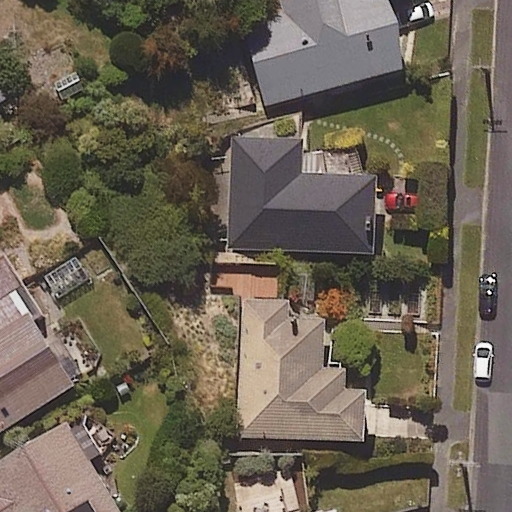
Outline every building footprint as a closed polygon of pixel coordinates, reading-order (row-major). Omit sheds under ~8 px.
[(302,0),(308,23),(251,37),(268,103),(415,66),(398,0),(302,0)] [(0,104),(20,92),(0,61),(0,104)] [(310,138),(234,136),(232,250),(381,252),(382,175),(310,173),(310,138)] [(1,258),(0,256),(0,433),(79,384),(37,317),(44,312),(7,253),(1,258)] [(296,297),(243,298),(246,440),(374,437),(373,387),(352,388),(352,366),(332,367),(331,327),(296,328),(296,297)] [(102,453),(81,417),(0,464),(0,499),(7,511),(124,511),(93,458),(102,453)] [(291,511),(283,476),(235,487),(240,511),(291,511)]
